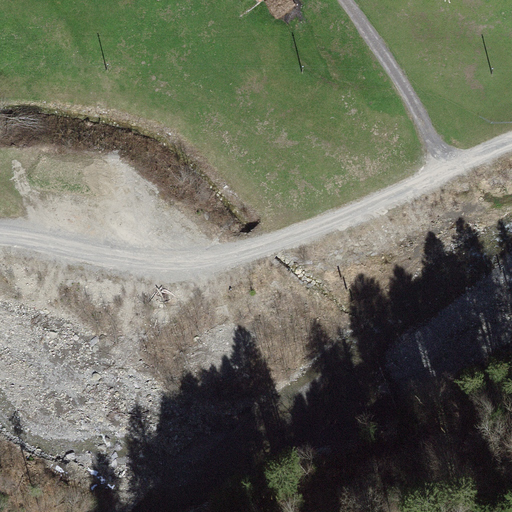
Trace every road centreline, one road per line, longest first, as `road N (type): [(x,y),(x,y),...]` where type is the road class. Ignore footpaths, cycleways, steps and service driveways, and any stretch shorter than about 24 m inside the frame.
road 1 (track): [(0,235),(150,261),(240,257),(444,168)]
road 2 (track): [(444,168),(345,0)]
